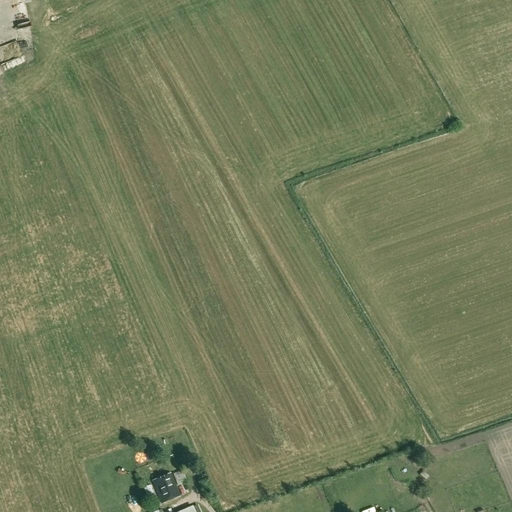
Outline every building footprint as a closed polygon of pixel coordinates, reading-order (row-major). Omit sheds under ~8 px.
[(36,26),(27,0),(16,0),(29,39),(42,35),(38,25),(36,26)] [(187,482),(183,471),(174,475),(179,485),(187,482)] [(180,496),(171,473),(153,480),(162,503),(180,496)] [(154,502),(151,494),(142,498),(145,505),(154,502)] [(298,511),(291,500),(285,504),(289,511),(298,511)]
